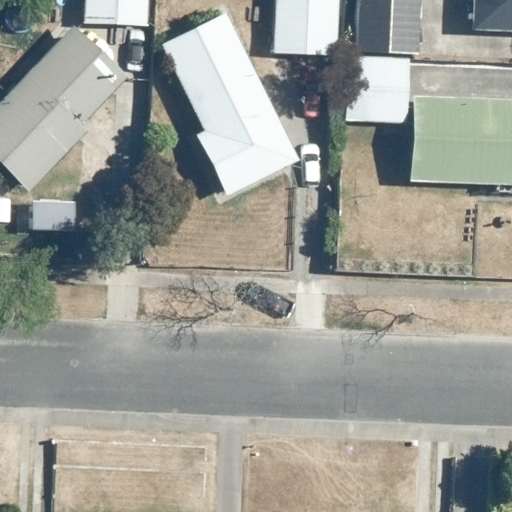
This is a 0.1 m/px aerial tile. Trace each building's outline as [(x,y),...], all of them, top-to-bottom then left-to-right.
[(142,0),(80,0),(80,23),(141,26),(142,0)] [(333,0),(267,0),(266,55),(332,57),(333,0)] [(404,60),(414,60),(415,0),(350,0),(348,124),(403,125),(404,60)] [(511,0),(423,0),(422,58),(472,60),(473,32),(511,32),(511,0)] [(291,164),(220,15),(158,45),(201,135),(193,139),(221,197),(291,164)] [(120,77),(67,27),(0,96),(0,168),(23,190),(78,133),(72,127),(120,77)] [(489,86),(413,83),(409,182),(511,185),(511,99),(489,99),(489,86)]
